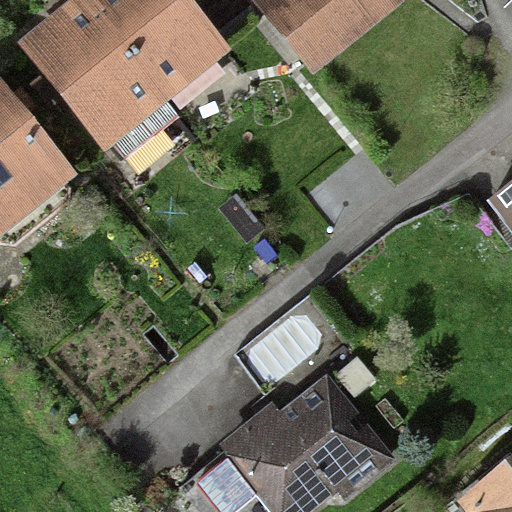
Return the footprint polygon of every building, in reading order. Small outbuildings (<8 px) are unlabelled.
[(171,0),(97,0),(89,7),(158,93),(212,50),(171,0)] [(262,0),(312,61),(386,0),(262,0)] [(158,93),(89,7),(35,50),(124,160),(177,116),(158,93)] [(0,101),(0,221),(17,207),(36,230),(69,204),(70,190),(0,101)] [(511,231),(511,184),(489,203),(511,231)] [(274,411),(179,488),(198,511),(301,511),(333,487),(340,496),(387,459),(327,384),(282,420),(274,411)] [(477,511),(511,511),(511,470),(471,503),(477,511)]
